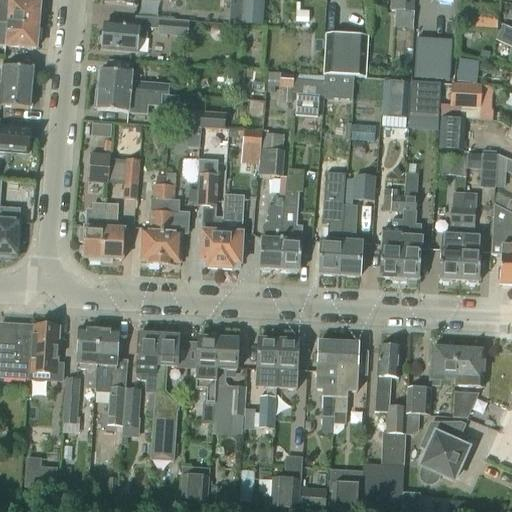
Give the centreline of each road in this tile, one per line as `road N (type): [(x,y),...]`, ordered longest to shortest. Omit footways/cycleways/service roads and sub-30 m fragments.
road 1 (residential): [(511,316),(49,293)]
road 2 (residential): [(49,293),(75,0)]
